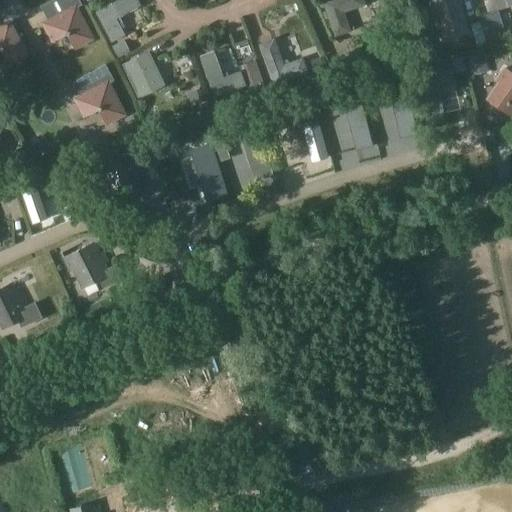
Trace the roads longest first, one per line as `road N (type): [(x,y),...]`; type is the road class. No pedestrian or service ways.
road 1 (track): [(99,322),(396,216),(511,190)]
road 2 (unknown): [(0,267),(74,234),(98,236),(147,258),(188,290)]
road 3 (unknown): [(319,492),(468,455),(511,434)]
